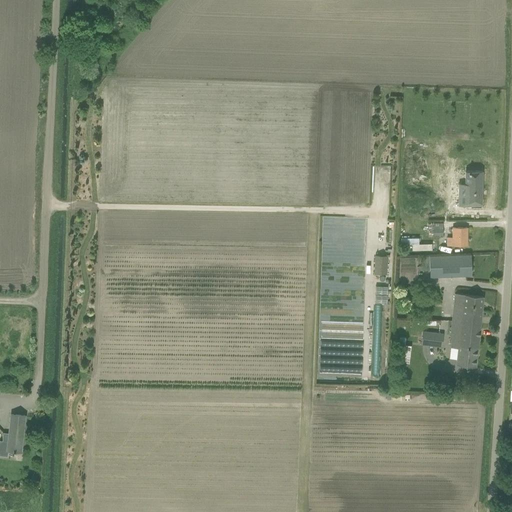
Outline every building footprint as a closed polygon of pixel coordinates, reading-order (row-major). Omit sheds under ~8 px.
[(465,183),(464,206),(475,206),(482,206),(482,171),(465,171),(465,183)] [(433,223),(433,235),(434,235),(442,235),(442,234),(442,223),(434,223),(433,223)] [(447,245),(467,246),(467,227),(454,227),(454,236),(448,236),(447,245)] [(411,249),(424,249),(424,244),(415,244),(415,238),(407,238),(407,243),(410,243),(411,249)] [(429,270),(430,277),(471,275),(470,254),(427,256),(427,270),(429,270)] [(374,274),(386,274),(387,256),(375,255),(374,274)] [(452,319),(480,323),(483,296),(455,293),(452,319)] [(455,365),(475,367),(480,323),(452,319),(450,338),(451,339),(450,347),(457,348),(455,365)] [(421,345),(442,347),(443,333),(423,331),(421,345)] [(409,362),(409,345),(404,345),(404,336),(396,336),(395,362),(409,362)] [(21,452),(25,416),(11,414),(9,433),(2,432),(1,441),(0,440),(0,454),(5,455),(5,451),(21,452)]
